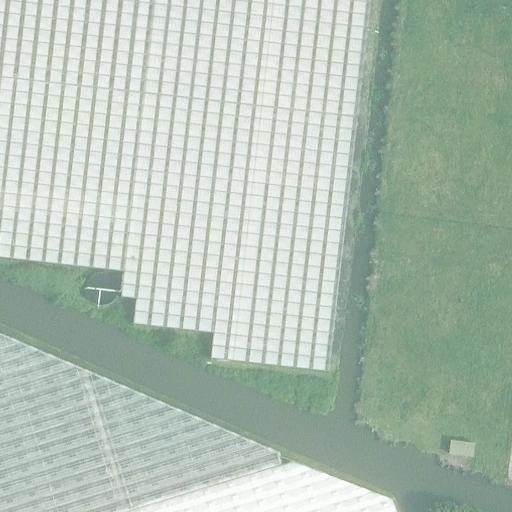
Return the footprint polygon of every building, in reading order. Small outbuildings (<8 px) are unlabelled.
[(0,0),(0,259),(122,273),(119,298),(134,300),(131,326),(212,335),(209,360),(326,373),(368,0),(0,0)] [(114,293),(114,292),(112,285),(109,280),(105,277),(98,275),(91,276),(84,279),(82,281),(80,286),(79,292),(80,299),(83,303),(88,307),(94,310),(102,309),(107,305),(110,303),(112,300),(114,293)] [(0,511),(128,511),(281,466),(277,453),(4,336),(0,335),(0,511)] [(450,441),(448,455),(473,458),(474,444),(450,441)] [(394,511),(390,501),(292,464),(134,511),(394,511)]
